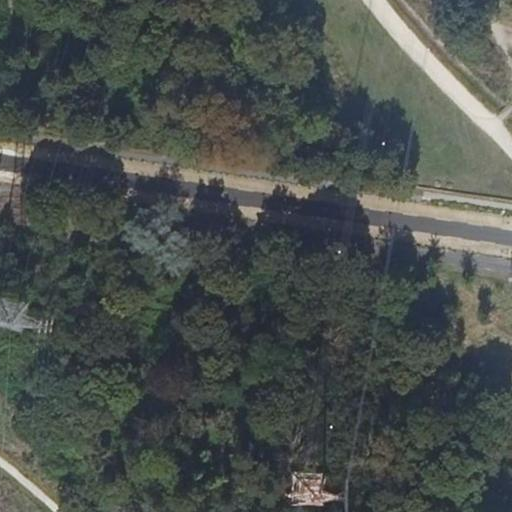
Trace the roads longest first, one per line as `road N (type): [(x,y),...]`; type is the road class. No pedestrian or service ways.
road 1 (tertiary): [(0,160),(511,237)]
road 2 (track): [(511,148),(373,0)]
